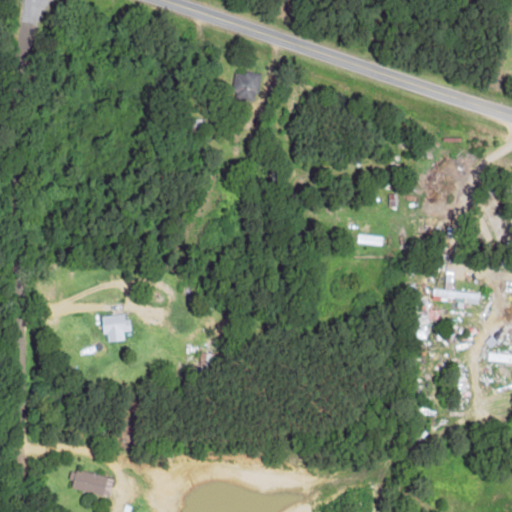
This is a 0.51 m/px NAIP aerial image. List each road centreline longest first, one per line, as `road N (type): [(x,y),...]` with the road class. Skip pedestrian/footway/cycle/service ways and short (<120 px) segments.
road 1 (residential): [(16,511),(10,66),(30,0)]
road 2 (residential): [(511,115),(160,0)]
